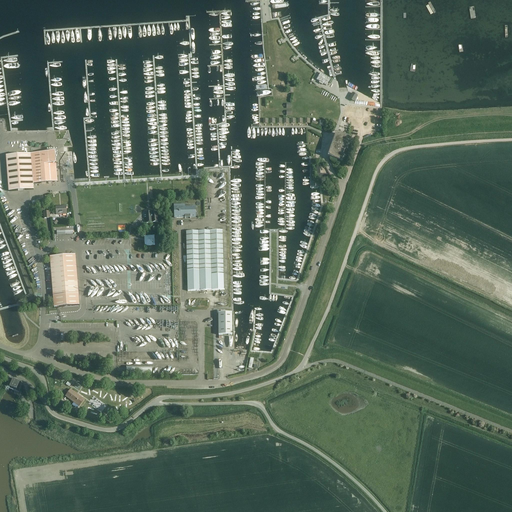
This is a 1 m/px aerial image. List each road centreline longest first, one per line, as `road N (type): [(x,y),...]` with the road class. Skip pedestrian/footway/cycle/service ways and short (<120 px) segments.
road 1 (unclassified): [(151,405),(163,397),(238,392),(299,369),(376,169),(388,156),(511,139)]
road 2 (residential): [(34,358),(117,382),(207,384),(275,366),(358,153)]
road 3 (unclassified): [(384,511),(333,462),(276,428),(258,404),(151,405)]
road 4 (unclassified): [(151,405),(105,430),(58,415),(47,402)]
